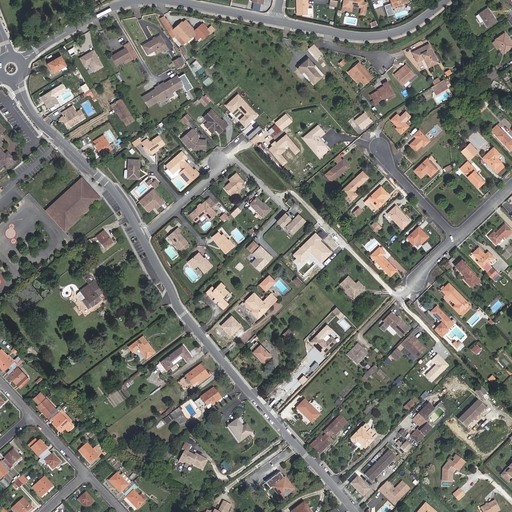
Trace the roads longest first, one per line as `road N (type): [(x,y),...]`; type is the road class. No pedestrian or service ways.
road 1 (residential): [(141,237),(182,314),(354,511)]
road 2 (residential): [(21,95),(113,191),(141,237)]
road 3 (tertiary): [(275,21),(376,35),(415,23),(445,0)]
